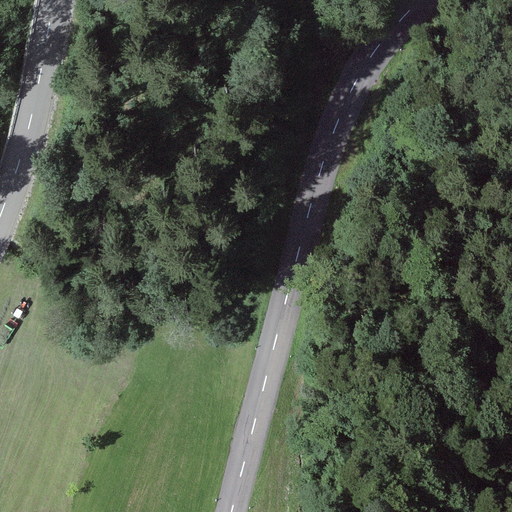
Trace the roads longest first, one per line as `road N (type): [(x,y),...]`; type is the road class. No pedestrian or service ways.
road 1 (tertiary): [(422,0),(377,47),(334,132),(232,511)]
road 2 (tertiary): [(0,217),(55,0)]
